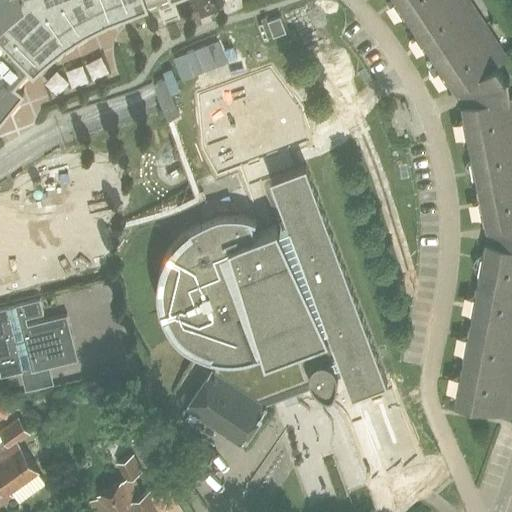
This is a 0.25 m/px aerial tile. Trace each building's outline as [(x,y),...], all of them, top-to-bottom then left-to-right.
[(0,0),(0,110),(23,85),(14,77),(29,59),(32,63),(43,53),(63,37),(85,23),(108,12),(139,0),(0,0)] [(487,227),(492,226),(494,235),(492,243),(487,242),(457,404),(511,415),(511,96),(510,97),(506,80),(497,65),(507,58),(469,0),(397,0),(457,91),(461,88),(466,96),(468,104),(463,105),(487,227)] [(280,15),(267,20),(273,36),(286,31),(280,15)] [(263,21),(258,23),(265,39),(269,38),(263,21)] [(215,214),(210,216),(204,218),(191,182),(152,79),(151,79),(152,81),(63,113),(64,114),(153,82),(204,218),(199,220),(196,222),(192,224),(188,226),(185,229),(181,232),(178,235),(175,238),(172,242),(170,245),(150,232),(150,233),(170,246),(167,249),(165,253),(164,257),(162,261),(161,265),(160,270),(159,275),(158,279),(158,284),(158,289),(158,293),(159,298),(160,302),(161,307),(163,311),(148,317),(163,312),(164,315),(166,319),(168,323),(170,326),(174,331),(181,339),(186,343),(190,346),(194,348),(199,350),(203,352),(208,354),(212,355),(217,357),(214,368),(212,367),(186,404),(203,416),(241,442),(267,404),(265,403),(265,404),(264,403),(314,384),(316,386),(318,388),(320,390),(322,391),(324,392),(327,393),(329,394),(330,394),(332,393),(333,392),(334,391),(335,390),(336,387),(337,384),(338,381),(338,378),(338,375),(344,373),(352,395),(388,382),(306,164),(271,178),(289,226),(279,229),(277,225),(257,232),(250,215),(244,214),(240,213),(236,213),(231,213),(227,213),(223,213),(219,214),(215,214)] [(0,373),(1,376),(21,371),(32,368),(32,370),(73,360),(70,346),(75,344),(68,314),(21,325),(19,319),(44,313),(40,297),(0,307),(0,373)] [(115,419),(126,441),(142,433),(130,411),(115,419)] [(29,434),(18,417),(0,430),(0,431),(6,440),(0,443),(0,505),(12,497),(9,493),(37,472),(17,443),(29,434)] [(215,449),(191,432),(180,448),(204,465),(215,449)] [(170,485),(151,494),(149,490),(141,494),(132,475),(140,471),(132,455),(118,462),(126,478),(98,492),(99,495),(89,500),(95,511),(159,511),(160,511),(159,511),(160,511),(167,509),(168,511),(174,511),(181,508),(170,485)]
